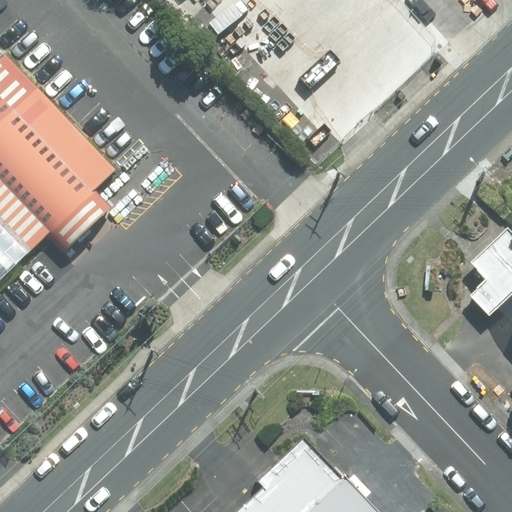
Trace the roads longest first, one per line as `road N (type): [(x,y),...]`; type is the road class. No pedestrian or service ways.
road 1 (tertiary): [(304,273),(53,511)]
road 2 (unclassified): [(511,486),(304,273)]
road 3 (tertiary): [(511,77),(304,273)]
